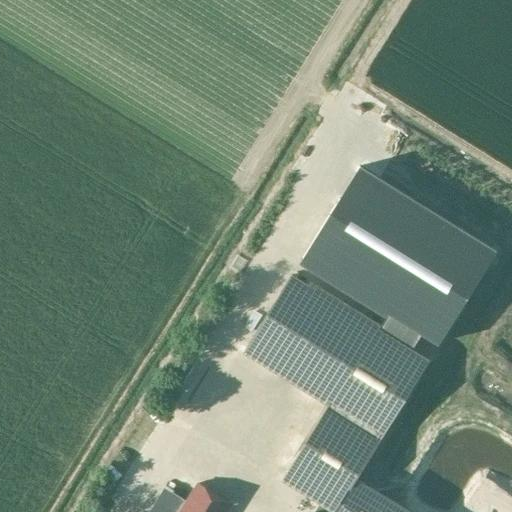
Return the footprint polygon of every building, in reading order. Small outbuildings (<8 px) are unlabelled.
[(495,252),(359,167),(301,259),(389,313),(379,329),(412,349),(422,334),(438,344),(495,252)] [(286,274),(240,351),(326,403),(280,479),(319,502),(312,511),(409,511),(354,479),(427,358),(412,349),(379,329),(286,274)] [(455,360),(465,346),(457,340),(447,353),(455,360)] [(168,370),(188,387),(202,372),(182,355),(168,370)] [(201,438),(190,447),(198,457),(209,448),(201,438)] [(197,484),(179,511),(226,511),(231,505),(197,484)]
